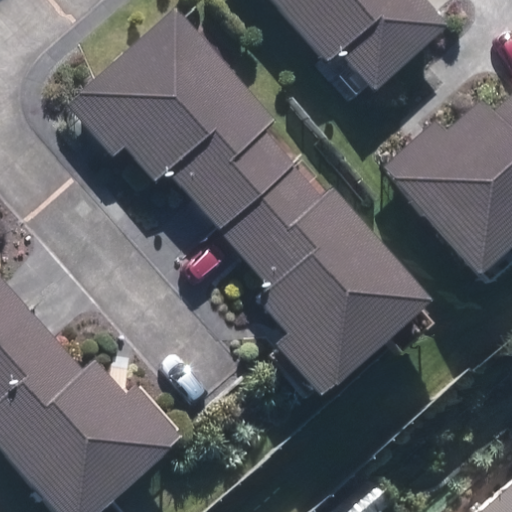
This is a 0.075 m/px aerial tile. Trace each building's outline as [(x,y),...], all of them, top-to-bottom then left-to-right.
[(262,0),(357,101),(441,22),(420,0),(262,0)] [(268,342),(319,399),(428,301),(325,186),(313,196),(255,132),(266,122),(164,9),(56,106),(104,159),(117,148),(149,183),(160,173),(261,286),(249,298),(279,331),(268,342)] [(511,89),(484,116),(472,103),(451,123),(441,112),(376,174),(478,282),(511,249),(511,89)] [(0,451),(54,511),(99,511),(181,439),(129,382),(117,394),(84,357),(72,368),(0,287),(0,451)] [(511,511),(511,478),(473,511),(511,511)]
